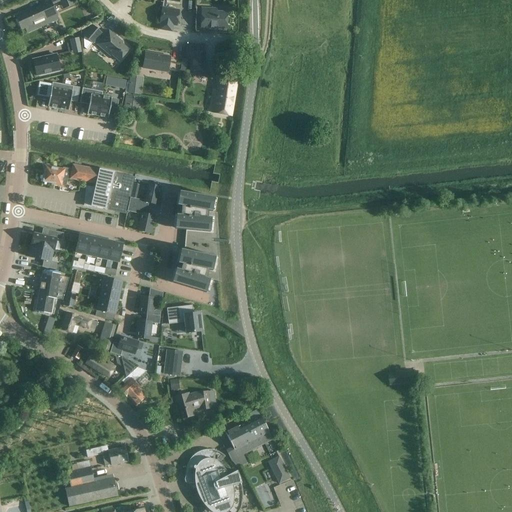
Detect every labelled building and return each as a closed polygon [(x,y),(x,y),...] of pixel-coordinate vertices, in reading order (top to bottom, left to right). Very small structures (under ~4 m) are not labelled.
[(75,4),(72,0),(59,0),(63,9),(75,4)] [(15,16),(21,30),(56,14),(50,1),(15,16)] [(160,23),(161,23),(176,26),(179,11),(162,8),(160,23)] [(201,27),(226,29),(227,13),(211,12),(211,9),(202,9),(201,27)] [(67,15),(61,18),(64,24),(70,21),(67,15)] [(92,26),(84,36),(92,43),(101,33),(92,26)] [(108,30),(96,44),(110,56),(111,55),(119,62),(129,50),(122,43),(123,42),(108,30)] [(79,38),(69,40),(73,54),(82,52),(79,38)] [(187,44),(186,60),(187,60),(192,60),(191,71),(204,71),(205,45),(187,44)] [(144,52),(142,69),(167,73),(170,56),(144,52)] [(57,53),(31,59),(35,77),(61,71),(57,53)] [(107,76),(106,85),(126,88),(127,79),(107,76)] [(130,76),(127,93),(141,95),(143,77),(130,76)] [(237,83),(218,80),(212,113),(231,116),(237,83)] [(49,98),(47,106),(58,109),(63,84),(52,82),(52,84),(49,98)] [(63,84),(58,109),(68,111),(70,101),(77,103),(80,87),(73,86),(63,84)] [(82,88),(79,103),(89,105),(87,114),(97,116),(101,96),(101,97),(102,92),(82,88)] [(101,96),(97,116),(107,118),(109,109),(111,98),(101,97),(101,96)] [(126,96),(124,110),(139,112),(141,98),(126,96)] [(46,167),(43,182),(60,185),(61,184),(66,185),(67,179),(70,179),(96,183),(95,187),(94,189),(89,188),(85,205),(92,206),(106,209),(126,214),(130,197),(133,184),(134,177),(115,173),(115,172),(99,169),(99,170),(72,165),(72,169),(63,168),(63,170),(46,167)] [(130,197),(128,204),(147,209),(148,204),(158,206),(160,196),(162,187),(147,183),(145,193),(143,200),(136,199),(130,197)] [(176,215),(175,229),(186,230),(210,232),(211,218),(207,217),(207,212),(212,212),(214,197),(179,191),(176,206),(181,206),(181,215),(176,215)] [(128,204),(127,211),(140,214),(138,222),(136,231),(151,235),(153,225),(155,215),(146,213),(147,209),(128,204)] [(35,234),(32,245),(54,250),(56,239),(62,240),(63,233),(49,230),(47,237),(35,234)] [(77,234),(73,254),(84,257),(89,237),(77,234)] [(89,237),(84,257),(95,259),(100,239),(89,237)] [(100,239),(95,259),(107,262),(111,241),(100,239)] [(111,241),(107,262),(118,264),(122,244),(111,241)] [(30,247),(29,255),(30,255),(29,258),(44,261),(43,266),(55,269),(56,265),(57,263),(51,261),(54,250),(32,245),(32,247),(30,247)] [(173,283),(204,293),(208,294),(212,280),(206,277),(208,270),(212,271),(215,257),(185,251),(180,250),(178,263),(182,264),(180,271),(176,269),(173,283)] [(43,272),(37,311),(50,313),(52,297),(55,297),(62,299),(62,300),(69,278),(68,278),(59,275),(43,272)] [(102,277),(99,289),(119,293),(122,282),(114,280),(102,277)] [(95,288),(93,299),(97,300),(117,305),(119,293),(99,289),(95,288)] [(140,295),(138,315),(146,315),(147,314),(153,315),(154,311),(155,299),(161,300),(162,300),(163,292),(152,289),(150,288),(149,296),(140,295)] [(66,292),(63,306),(73,308),(76,294),(66,292)] [(97,300),(94,311),(114,316),(117,305),(97,300)] [(166,308),(168,324),(185,322),(186,333),(201,331),(199,313),(184,315),(183,306),(166,308)] [(71,309),(70,312),(97,319),(98,317),(71,309)] [(62,330),(71,333),(74,324),(89,329),(89,328),(95,330),(97,322),(91,320),(92,320),(67,312),(62,330)] [(138,319),(135,338),(150,340),(152,323),(159,324),(160,316),(153,315),(147,314),(146,315),(146,320),(138,319)] [(115,326),(104,323),(97,349),(108,352),(115,326)] [(45,327),(43,334),(49,336),(51,329),(45,327)] [(182,357),(198,355),(195,333),(186,334),(186,335),(180,336),(182,357)] [(113,342),(110,353),(120,356),(122,352),(135,355),(137,349),(139,342),(139,341),(121,335),(118,344),(113,342)] [(89,340),(84,343),(88,350),(93,346),(89,340)] [(72,356),(78,359),(84,350),(77,346),(72,356)] [(162,351),(162,375),(177,375),(177,350),(162,351)] [(107,362),(105,365),(90,355),(85,363),(108,378),(115,367),(107,362)] [(115,355),(117,364),(122,367),(124,377),(136,367),(120,356),(115,355)] [(122,380),(126,383),(119,389),(135,406),(145,397),(137,388),(139,386),(134,381),(146,371),(136,367),(124,377),(124,378),(122,380)] [(418,371),(389,374),(390,385),(419,382),(418,371)] [(176,379),(168,380),(169,383),(170,389),(177,388),(176,379)] [(174,397),(174,398),(175,398),(179,410),(177,410),(179,419),(194,415),(192,408),(200,406),(201,410),(210,408),(207,392),(189,396),(188,393),(174,397)] [(257,410),(249,414),(251,419),(255,424),(252,426),(255,431),(258,430),(262,441),(264,444),(273,440),(268,432),(269,432),(260,415),(257,410)] [(251,419),(226,433),(234,449),(245,444),(247,449),(262,441),(258,430),(255,431),(252,426),(255,424),(251,419)] [(100,447),(85,450),(87,457),(102,454),(105,466),(111,464),(111,466),(128,462),(124,447),(108,451),(101,452),(100,447)] [(202,503),(207,508),(203,511),(238,511),(240,510),(241,507),(242,504),(243,495),(242,487),(240,478),(236,471),(228,475),(226,470),(223,466),(219,463),(225,456),(222,454),(219,452),(215,450),(212,450),(208,449),(204,450),(200,451),(197,452),(194,455),(191,457),(189,460),(187,463),(186,466),(186,469),(185,472),(186,472),(188,476),(186,478),(190,483),(193,480),(194,483),(196,490),(199,497),(202,503)] [(279,456),(267,462),(279,484),(290,478),(279,456)] [(90,466),(67,471),(70,488),(65,489),(69,506),(118,496),(114,478),(94,482),(90,466)]
